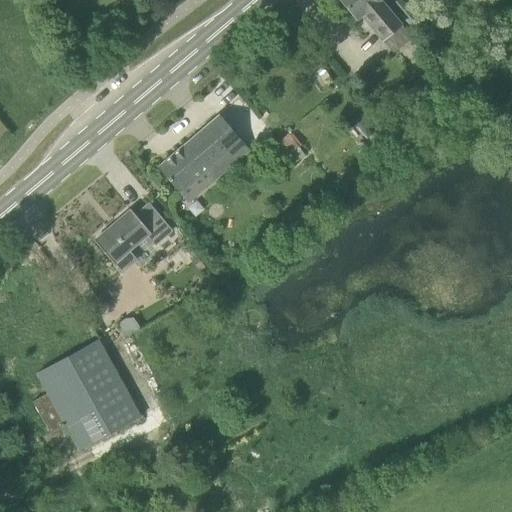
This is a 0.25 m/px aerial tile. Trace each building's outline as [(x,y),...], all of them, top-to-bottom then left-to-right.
[(400,22),(380,0),(340,0),(356,19),(363,14),(383,37),(400,22)] [(213,179),(250,148),(219,114),(218,116),(159,165),(158,165),(157,166),(180,193),(206,171),(213,179)] [(289,131),(273,144),(284,157),(300,144),(289,131)] [(172,231),(148,202),(134,214),(131,209),(94,240),(115,263),(144,238),(149,244),(155,244),(172,231)] [(79,450),(140,416),(98,339),(36,373),(47,393),(32,401),(50,433),(65,425),(79,450)]
